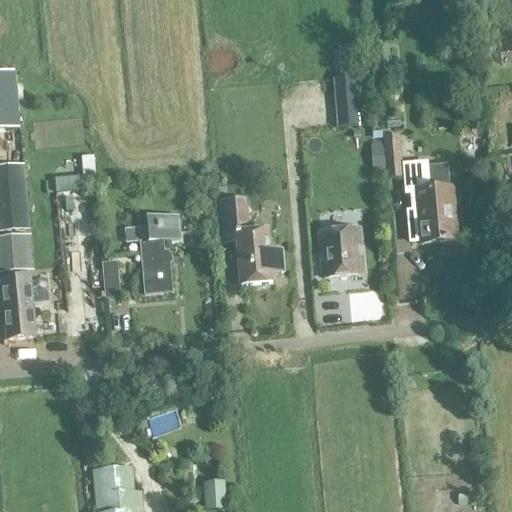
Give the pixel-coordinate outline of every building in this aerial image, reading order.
[(378,73),(390,71),(388,48),(376,49),(378,73)] [(353,49),(339,50),(339,52),(341,77),(341,81),(356,80),(353,50),(353,49)] [(368,105),(377,104),(375,75),(366,75),(368,105)] [(15,76),(0,77),(0,134),(20,132),(15,76)] [(341,124),(360,123),(356,80),(341,81),(337,81),(341,124)] [(386,142),(389,179),(403,177),(400,141),(386,142)] [(374,177),(386,176),(383,145),(371,145),(374,177)] [(432,163),(404,165),(406,193),(416,192),(418,211),(408,212),(411,241),(420,241),(421,244),(457,241),(452,189),(434,190),(432,163)] [(23,169),(0,170),(0,232),(29,229),(23,169)] [(61,193),(90,190),(89,175),(60,177),(61,193)] [(249,234),(246,202),(219,205),(223,244),(236,242),(241,286),(273,282),(272,274),(284,273),(282,251),(270,253),(267,232),(249,234)] [(160,223),(159,220),(138,222),(138,228),(123,228),(124,243),(140,242),(144,296),(172,293),(169,251),(166,252),(166,244),(181,243),(179,221),(160,223)] [(359,257),(358,247),(359,247),(358,229),(320,233),(321,250),(323,249),(324,261),(322,261),(324,279),(362,275),(360,257),(359,257)] [(0,274),(35,271),(32,237),(0,239),(0,274)] [(105,300),(120,299),(117,263),(102,264),(105,300)] [(38,340),(32,279),(1,282),(6,343),(38,340)] [(208,418),(214,407),(203,402),(201,406),(207,409),(202,418),(208,418)] [(470,446),(471,458),(473,473),(484,472),(483,457),(487,456),(486,444),(481,444),(470,446)] [(143,511),(142,494),(135,494),(132,468),(94,472),(97,511),(143,511)] [(227,511),(225,484),(204,485),(205,511),(227,511)]
